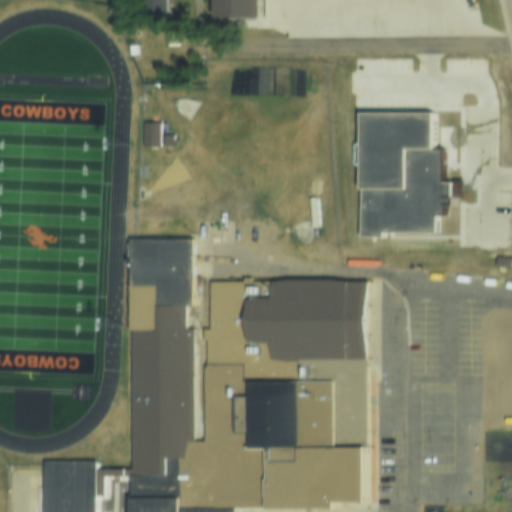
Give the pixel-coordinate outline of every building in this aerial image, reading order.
[(164,0),(164,8),(141,8),(141,0),(164,0)] [(212,0),(258,0),(258,17),(212,17),(212,0)] [(442,199),(442,213),(433,213),(433,231),(382,231),(383,234),(362,234),(362,113),(432,113),(432,150),(442,150),(442,182),(458,182),(459,199),(442,199)] [(142,120),(158,120),(158,145),(142,145),(142,120)] [(162,133),(172,133),(172,145),(162,145),(162,133)] [(129,462),(128,237),(191,237),(192,305),(185,305),(185,328),(192,328),(193,441),(203,441),(203,366),(206,365),(206,341),(203,341),(203,328),(210,328),(210,279),(364,278),(365,509),(241,510),(241,511),(129,511),(129,475),(102,475),(102,496),(96,497),(96,511),(42,511),(42,461),(95,460),(95,463),(129,462)] [(495,255),(511,257),(509,269),(493,266),(495,255)]
